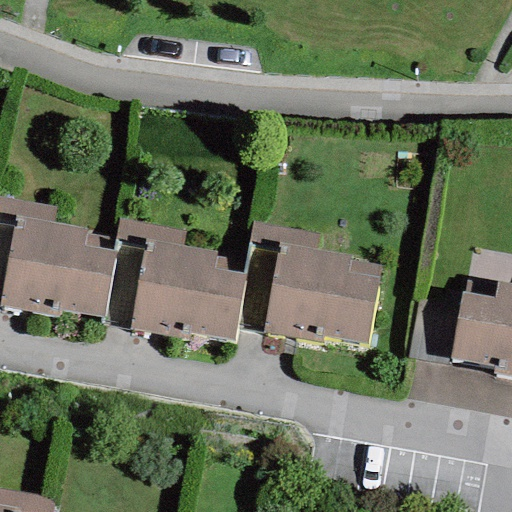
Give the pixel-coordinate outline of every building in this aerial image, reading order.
[(23,227),(0,222),(0,301),(58,312),(59,306),(102,315),(115,247),(81,240),(84,223),(26,212),(23,227)] [(213,248),(144,237),(142,248),(115,243),(115,247),(102,315),(102,322),(186,335),(187,329),(237,337),(239,325),(248,271),(211,265),(213,248)] [(348,252),(276,240),(274,251),(251,247),(248,271),(239,325),(261,329),(320,339),(321,333),(368,340),(379,274),(345,268),(348,252)] [(511,281),(494,278),(491,295),(461,289),(448,355),(493,363),(491,370),(511,374),(511,281)] [(0,511),(16,511),(18,506),(0,502),(0,511)]
